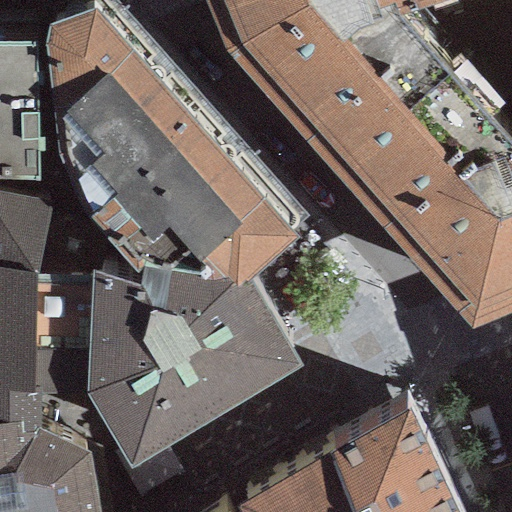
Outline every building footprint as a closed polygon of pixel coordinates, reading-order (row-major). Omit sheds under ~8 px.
[(251,280),(297,238),(288,229),(295,227),(297,219),(103,0),(68,0),(58,2),(50,27),(45,45),(49,91),(59,158),(75,188),(93,215),(90,219),(109,238),(105,241),(136,274),(142,267),(200,274),(200,278),(212,279),(227,280),(235,289),(251,280)] [(204,0),(228,56),(472,332),(511,315),(511,144),(399,17),(447,0),(204,0)] [(35,42),(0,42),(0,180),(38,180),(35,42)] [(0,268),(38,274),(49,198),(0,191),(0,268)] [(130,471),(300,367),(251,280),(235,289),(227,280),(212,279),(200,278),(200,274),(142,267),(139,287),(92,271),(91,276),(86,396),(130,471)] [(38,274),(0,268),(0,425),(20,423),(21,433),(36,432),(88,454),(86,396),(91,276),(38,274)] [(455,511),(406,410),(330,453),(349,511),(455,511)] [(0,511),(97,511),(88,454),(36,432),(21,433),(20,423),(0,425),(0,511)] [(349,511),(330,453),(237,505),(239,511),(349,511)]
